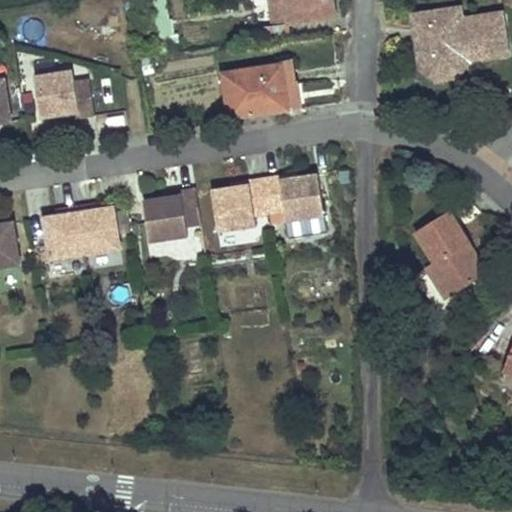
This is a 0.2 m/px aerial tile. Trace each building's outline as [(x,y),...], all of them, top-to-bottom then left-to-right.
[(152,0),(157,28),(170,27),(165,0),(152,0)] [(285,0),(289,25),(336,19),(332,0),(285,0)] [(465,22),(463,10),(433,14),(435,25),(465,22)] [(433,14),(411,16),(415,52),(431,50),(434,67),(454,64),(467,55),(474,53),(476,62),(511,57),(511,55),(506,16),(465,22),(435,25),(433,14)] [(241,35),(242,45),(278,40),(289,39),(287,30),(241,35)] [(437,84),(460,81),(476,62),(474,53),(467,55),(454,64),(434,67),(431,50),(415,52),(418,69),(437,84)] [(295,64),(222,75),(229,121),(289,112),(302,110),(295,64)] [(74,72),(36,78),(43,121),(52,119),(64,118),(77,116),(78,122),(97,119),(92,81),(76,84),(74,72)] [(0,83),(0,128),(6,128),(15,126),(8,82),(0,83)] [(64,118),(65,124),(78,122),(77,116),(64,118)] [(267,182),(272,219),(287,217),(288,228),(323,223),(317,178),(301,181),(283,183),(283,180),(267,182)] [(256,232),(255,221),(272,219),(267,182),(250,184),(250,188),(237,190),(215,193),(221,237),(256,232)] [(204,229),(198,192),(184,193),(175,195),(176,200),(165,202),(147,205),(154,247),(190,241),(189,231),(204,229)] [(104,215),(103,208),(94,210),(95,217),(104,215)] [(95,217),(94,210),(81,212),(88,259),(123,254),(117,213),(108,215),(104,215),(95,217)] [(88,259),(81,212),(66,214),(67,221),(57,222),(47,223),(53,264),(88,259)] [(67,221),(66,214),(61,214),(56,215),(57,222),(67,221)] [(472,248),(455,215),(411,239),(428,270),(423,273),(442,306),(482,283),(465,252),(472,248)] [(0,232),(0,274),(23,271),(17,230),(10,231),(5,232),(0,232)] [(490,279),(472,248),(465,252),(482,283),(490,279)]
